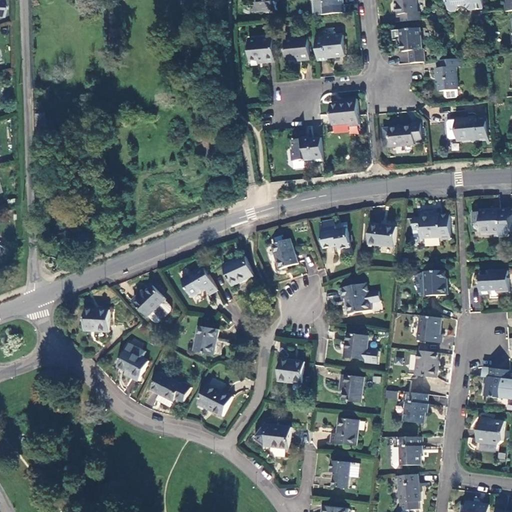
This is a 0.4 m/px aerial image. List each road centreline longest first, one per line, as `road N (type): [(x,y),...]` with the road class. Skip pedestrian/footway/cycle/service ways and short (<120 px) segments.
road 1 (residential): [(35,297),(273,206),(511,175)]
road 2 (unclassified): [(25,0),(35,297)]
road 3 (residential): [(52,349),(121,400),(226,449)]
road 4 (residential): [(299,90),(378,81),(371,0)]
